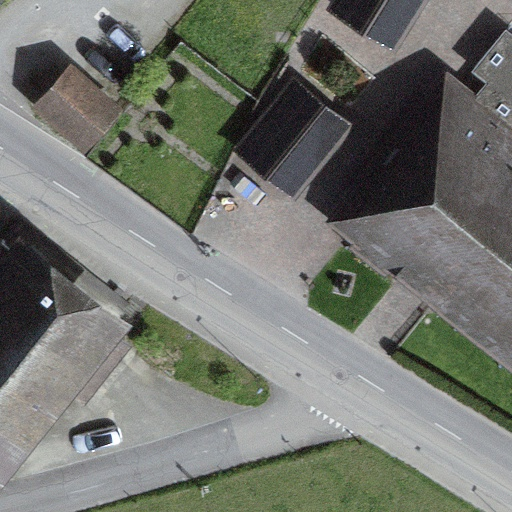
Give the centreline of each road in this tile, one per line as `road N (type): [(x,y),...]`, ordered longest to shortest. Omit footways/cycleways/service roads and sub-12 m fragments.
road 1 (secondary): [(0,157),(379,397)]
road 2 (residential): [(379,397),(0,510)]
road 3 (secondary): [(379,397),(511,479)]
